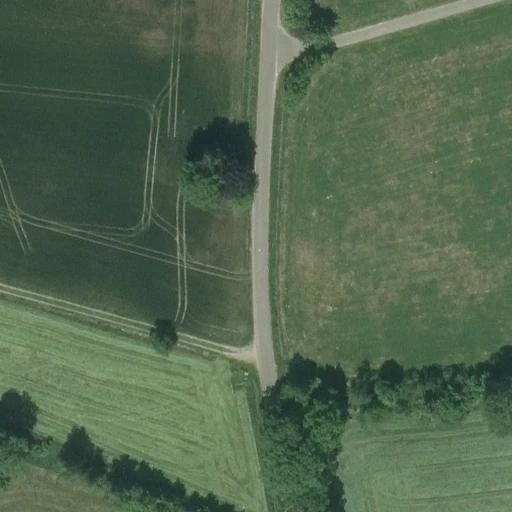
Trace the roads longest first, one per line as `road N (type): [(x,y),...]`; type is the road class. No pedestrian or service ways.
road 1 (tertiary): [(293,511),(259,271),(270,61)]
road 2 (unclassified): [(270,61),(476,0)]
